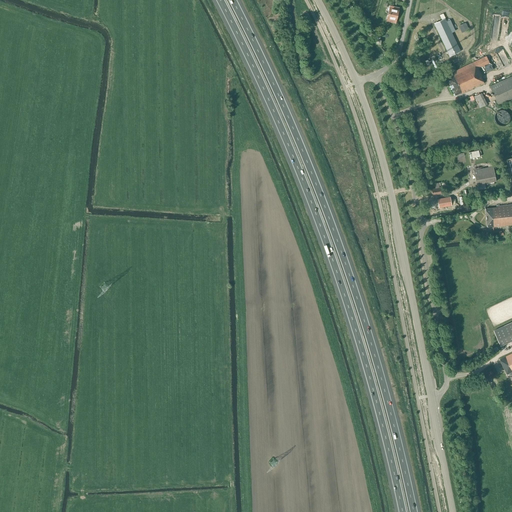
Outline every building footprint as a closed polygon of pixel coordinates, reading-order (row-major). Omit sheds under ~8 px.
[(390,7),(390,11),(389,15),(388,15),(387,19),(395,21),(398,9),(390,7)] [(449,57),(460,51),(445,18),(437,22),(435,22),(436,23),(434,24),(449,57)] [(466,24),(465,23),(458,26),(462,33),(469,30),(466,24)] [(499,70),(511,64),(502,46),(495,49),(499,57),(495,60),(499,70)] [(486,56),(475,62),(478,68),(489,63),(486,56)] [(453,72),(454,74),(463,93),(484,83),(481,77),(482,76),(478,68),(475,62),(453,72)] [(463,93),(454,74),(446,77),(455,96),(462,93),(463,93)] [(511,76),(489,87),(491,91),(498,106),(511,99),(511,76)] [(479,108),(487,104),(482,93),(474,97),(479,108)] [(511,119),(511,117),(511,116),(511,115),(510,113),(510,112),(509,111),(508,110),(506,109),(505,109),(504,109),(502,109),(501,109),(500,109),(498,110),(497,111),(497,112),(496,113),(495,115),(495,116),(495,117),(495,119),(496,120),(497,121),(497,122),(498,123),(500,124),(501,124),(502,124),(504,124),(505,124),(506,124),(508,123),(509,122),(510,121),(510,120),(511,119)] [(469,159),(480,156),(478,150),(468,152),(469,159)] [(493,167),(473,170),(476,185),(484,184),(496,181),(493,167)] [(432,195),(441,193),(440,188),(439,188),(438,183),(435,184),(436,189),(431,189),(432,192),(431,192),(431,193),(432,194),(432,195)] [(452,206),(450,197),(437,199),(439,208),(452,206)] [(511,204),(496,206),(496,207),(498,226),(511,225),(511,204)] [(487,227),(492,226),(492,227),(498,226),(496,207),(485,209),(487,227)] [(511,341),(511,321),(494,330),(501,346),(511,341)] [(511,353),(500,359),(507,375),(509,373),(510,375),(511,374),(511,353)]
